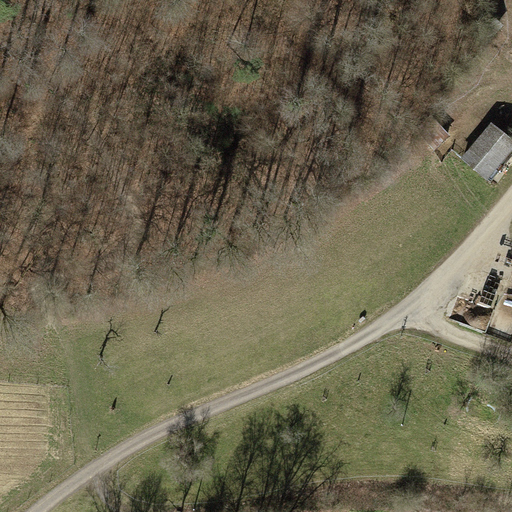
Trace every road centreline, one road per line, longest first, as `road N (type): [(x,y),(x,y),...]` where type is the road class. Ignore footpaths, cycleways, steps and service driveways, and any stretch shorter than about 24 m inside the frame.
road 1 (track): [(92,471),(166,428),(326,359),(405,305),(511,188)]
road 2 (track): [(92,471),(77,376),(59,327)]
